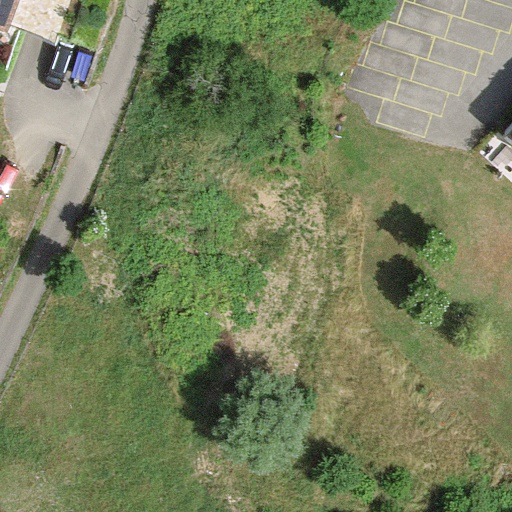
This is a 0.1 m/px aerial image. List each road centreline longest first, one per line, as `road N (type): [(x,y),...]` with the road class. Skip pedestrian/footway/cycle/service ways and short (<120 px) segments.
road 1 (motorway): [(511,171),(68,511)]
road 2 (residential): [(148,0),(98,147),(0,359)]
